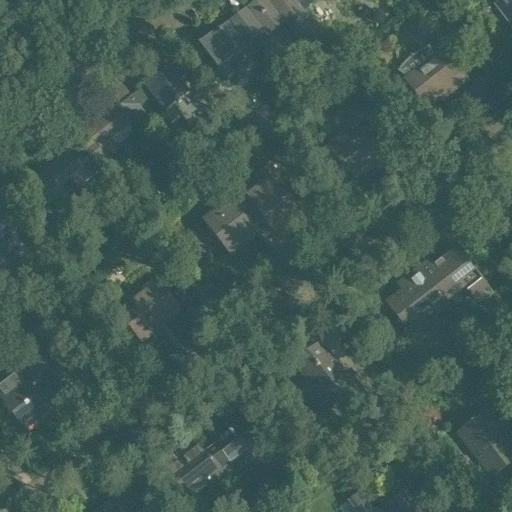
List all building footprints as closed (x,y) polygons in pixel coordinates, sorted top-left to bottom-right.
[(257,0),(238,15),(256,39),(264,33),(266,36),(284,22),(305,49),(323,35),(305,11),(296,0),(257,0)] [(296,0),(305,11),(319,0),(296,0)] [(511,0),(500,0),(495,4),(511,26),(511,0)] [(256,39),(238,15),(199,45),(218,69),(256,39)] [(403,67),(399,71),(409,79),(406,81),(426,107),(450,89),(453,93),(467,82),(443,52),(433,60),(429,48),(424,51),(419,53),(415,56),(410,59),(406,63),(403,67)] [(194,90),(189,94),(169,68),(132,97),(139,107),(154,96),(166,112),(164,114),(172,125),(182,118),(193,132),(214,116),(194,90)] [(132,97),(76,140),(97,168),(118,152),(115,149),(151,121),(139,107),(132,97)] [(267,111),(252,122),(257,129),(272,117),(267,111)] [(345,135),(329,147),(321,153),(332,167),(339,161),(354,180),(373,165),(371,162),(392,146),(375,124),(351,143),(345,135)] [(43,166),(48,172),(35,182),(55,208),(101,173),(97,168),(76,140),(65,149),(70,155),(59,164),(54,157),(43,166)] [(270,180),(235,207),(253,230),(263,222),(274,235),(298,215),(270,180)] [(253,230),(235,207),(230,202),(204,222),(231,257),(258,236),(253,230)] [(0,206),(0,250),(9,261),(30,245),(26,240),(36,232),(21,212),(11,220),(0,206)] [(416,270),(446,309),(461,297),(472,311),(492,295),(457,249),(434,266),(430,260),(416,270)] [(78,266),(72,258),(64,265),(63,269),(67,275),(78,266)] [(424,326),(446,309),(416,270),(403,280),(408,287),(385,304),(409,337),(424,326)] [(121,314),(141,340),(168,319),(170,322),(181,313),(159,284),(121,314)] [(360,375),(350,383),(321,344),(295,364),(331,411),(355,392),(365,404),(376,396),(360,375)] [(19,356),(45,390),(54,383),(66,399),(89,382),(63,347),(51,356),(40,355),(33,345),(20,354),(19,356)] [(45,390),(19,356),(0,370),(0,371),(7,380),(0,385),(0,397),(26,431),(48,413),(36,397),(45,390)] [(475,405),(484,416),(458,436),(492,480),(511,464),(511,449),(494,425),(504,417),(488,395),(475,405)] [(207,454),(231,484),(240,477),(230,465),(256,444),(232,413),(205,433),(216,447),(207,454)] [(231,484),(207,454),(196,440),(160,469),(182,497),(200,483),(214,501),(232,487),(231,484)] [(420,511),(405,492),(380,511),(420,511)] [(348,503),(354,511),(373,511),(360,494),(348,503)] [(255,511),(263,511),(270,506),(261,495),(249,505),(255,511)]
